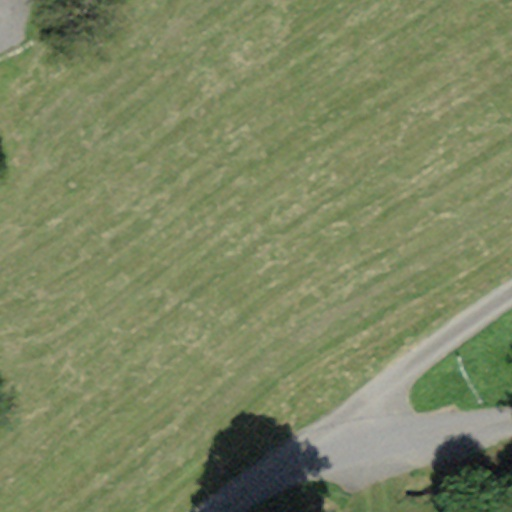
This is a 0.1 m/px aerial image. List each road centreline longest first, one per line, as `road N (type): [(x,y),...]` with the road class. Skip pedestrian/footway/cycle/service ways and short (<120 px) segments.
road 1 (residential): [(224,511),(345,450),(511,430)]
road 2 (track): [(511,310),(386,394),(345,450)]
